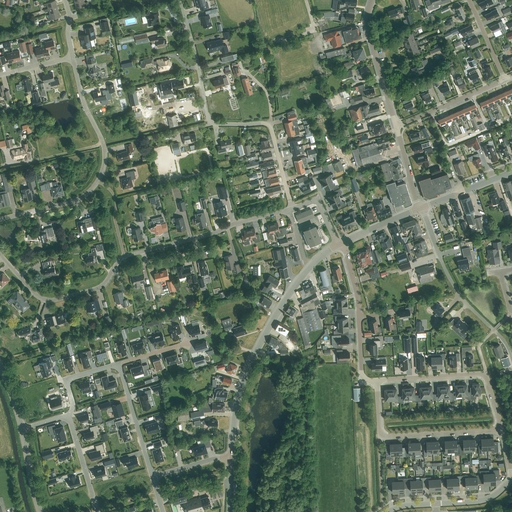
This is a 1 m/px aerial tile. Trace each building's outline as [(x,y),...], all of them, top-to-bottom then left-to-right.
[(48,8),(57,5),(55,0),(43,4),(44,6),(47,5),(48,8)] [(200,10),(209,7),(207,1),(205,2),(204,0),(194,0),(196,7),(199,6),(200,10)] [(337,0),(336,9),(341,10),(348,7),(348,4),(356,5),(356,0),(344,0),(344,1),(337,0)] [(413,9),(420,6),(417,0),(410,0),(411,1),(410,1),(413,9)] [(451,0),(450,0),(427,0),(425,1),(428,10),(438,7),(438,5),(451,0)] [(488,4),(490,3),(488,0),(486,0),(479,3),(481,8),(488,5),(488,4)] [(49,11),(50,14),(59,11),(57,5),(48,8),(44,9),(45,12),(49,11)] [(398,14),(404,12),(402,6),(399,7),(397,8),(396,8),(388,11),(390,17),(399,14),(398,14)] [(511,12),(511,11),(510,7),(502,10),(505,16),(511,12)] [(152,26),(152,25),(159,23),(157,15),(159,15),(158,11),(153,12),(154,13),(149,14),(148,9),(140,11),(141,16),(146,15),(148,22),(146,22),(147,27),(148,27),(152,26)] [(354,19),(355,17),(354,17),(355,10),(349,9),(349,12),(349,13),(346,13),(343,12),(342,16),(346,17),(346,19),(353,20),(353,19),(354,19)] [(485,15),(487,20),(494,17),(494,18),(499,15),(496,9),(491,11),(491,12),(485,15)] [(463,10),(457,13),(459,16),(455,17),(456,19),(460,18),(461,20),(466,17),(463,10)] [(59,11),(50,14),(51,17),(48,18),(48,20),(60,17),(59,11)] [(408,25),(413,24),(410,14),(405,15),(408,25)] [(204,27),(212,25),(209,15),(199,17),(200,21),(202,21),(204,27)] [(110,29),(108,20),(100,22),(102,31),(110,29)] [(502,34),(507,31),(504,25),(500,27),(498,23),(490,27),(493,32),(500,29),(502,34)] [(467,33),(474,30),(471,24),(460,30),(463,36),(467,34),(467,33)] [(93,26),(91,27),(85,28),(86,34),(80,36),(83,48),(92,46),(90,39),(96,38),(93,26)] [(346,43),(354,41),(354,40),(362,38),(359,27),(358,28),(356,27),(352,28),(352,27),(342,29),(337,31),(337,30),(329,32),(329,33),(324,35),(326,41),(331,40),(333,46),(342,44),(346,43)] [(230,30),(223,32),(225,39),(232,37),(230,30)] [(404,42),(414,38),(413,36),(416,35),(415,33),(412,34),(402,37),(404,42)] [(158,47),(167,45),(166,40),(164,40),(163,37),(158,39),(157,36),(151,37),(152,43),(157,42),(158,47)] [(472,47),(480,44),(477,37),(469,41),(466,42),(469,49),(472,48),(472,47)] [(414,41),(414,38),(404,42),(406,47),(418,42),(417,39),(414,41)] [(207,43),(210,52),(221,49),(222,53),(228,51),(227,45),(223,46),(221,39),(210,42),(210,41),(207,42),(207,43)] [(46,46),(41,47),(44,57),(50,55),(49,50),(55,48),(53,40),(45,42),(46,46)] [(461,40),(454,43),(456,50),(463,47),(461,40)] [(19,42),(21,52),(27,51),(25,41),(19,42)] [(418,42),(406,47),(407,51),(417,48),(416,46),(419,44),(418,42)] [(44,57),(41,47),(36,49),(38,58),(44,57)] [(440,49),(445,57),(450,55),(445,47),(440,49)] [(344,48),(326,53),(327,59),(345,54),(344,48)] [(359,59),(366,57),(364,53),(362,48),(360,49),(359,48),(349,51),(349,53),(346,54),(347,56),(354,54),(354,55),(354,56),(355,59),(356,60),(359,59)] [(418,50),(417,48),(407,51),(409,56),(419,53),(419,52),(422,51),(421,49),(418,50)] [(481,56),(478,49),(472,52),(475,58),(481,56)] [(19,51),(13,52),(15,62),(21,60),(19,51)] [(15,62),(13,52),(7,54),(9,63),(15,62)] [(234,60),(234,59),(238,58),(237,53),(233,54),(233,53),(221,56),(223,63),(234,60)] [(96,78),(101,70),(96,67),(94,57),(87,59),(88,65),(89,66),(90,68),(88,72),(88,74),(95,78),(96,78)] [(166,58),(157,60),(154,61),(153,57),(143,59),(143,60),(140,61),(141,63),(140,64),(140,67),(142,68),(144,67),(145,68),(154,66),(154,65),(156,64),(156,65),(158,64),(159,71),(172,68),(171,61),(170,62),(169,59),(166,60),(166,58)] [(429,65),(427,61),(427,59),(411,65),(412,70),(414,69),(416,75),(420,73),(420,74),(422,73),(422,72),(425,71),(427,70),(428,69),(429,67),(429,65)] [(471,67),(477,64),(474,59),(472,60),(471,59),(468,61),(471,67)] [(489,66),(487,60),(481,62),(484,68),(485,72),(486,72),(488,76),(493,74),(490,66),(489,66)] [(352,61),(344,63),(345,69),(354,66),(352,61)] [(241,74),(238,63),(236,64),(235,62),(231,63),(233,68),(232,68),(235,76),(241,74)] [(365,74),(369,72),(367,66),(363,67),(362,67),(360,67),(360,68),(355,70),(357,75),(358,75),(360,79),(366,77),(365,74)] [(472,82),(480,79),(476,69),(469,73),(470,76),(472,82)] [(54,79),(52,72),(46,74),(46,75),(42,76),(44,83),(50,82),(51,86),(60,84),(59,78),(54,79)] [(454,78),(456,83),(459,88),(466,85),(464,80),(463,80),(461,75),(454,78)] [(216,88),(220,87),(220,88),(223,87),(222,86),(225,85),(222,77),(217,78),(218,80),(214,81),(216,88)] [(25,91),(32,90),(30,82),(29,83),(28,78),(23,80),(24,83),(23,83),(25,91)] [(247,94),(252,93),(247,78),(242,79),(247,94)] [(163,94),(166,94),(166,97),(174,95),(173,92),(174,92),(173,89),(185,87),(183,79),(171,82),(171,81),(161,84),(162,89),(161,90),(160,90),(161,93),(162,93),(163,94)] [(443,95),(451,91),(447,82),(444,84),(445,87),(441,89),(443,95)] [(101,103),(100,100),(107,98),(105,93),(109,92),(109,93),(115,91),(113,83),(107,85),(108,90),(105,90),(94,93),(95,101),(96,101),(97,104),(101,103)] [(4,99),(10,98),(8,90),(5,91),(3,84),(0,85),(0,95),(3,94),(4,99)] [(365,89),(364,88),(363,84),(358,86),(360,93),(361,92),(362,95),(367,94),(367,96),(368,96),(368,97),(371,96),(371,95),(375,94),(373,88),(369,89),(368,88),(365,89)] [(422,93),(421,93),(425,103),(432,99),(428,90),(427,88),(421,91),(422,93)] [(38,91),(32,92),(34,99),(32,99),(34,106),(42,104),(40,97),(39,97),(38,91)] [(505,92),(498,95),(501,100),(501,99),(505,97),(506,100),(505,100),(506,103),(510,102),(508,97),(507,97),(505,92)] [(498,95),(492,97),(495,102),(496,102),(499,100),(500,103),(499,103),(500,106),(504,105),(501,99),(501,100),(498,95)] [(493,103),(494,105),(493,106),(494,109),(497,107),(497,105),(496,102),(495,102),(492,97),(486,100),(488,105),(489,105),(493,103)] [(410,109),(414,108),(412,102),(411,102),(410,100),(405,101),(407,104),(404,105),(407,111),(408,110),(409,112),(410,111),(410,109)] [(491,110),(489,105),(488,105),(486,100),(480,103),(482,108),(487,106),(488,108),(487,109),(488,112),(491,110)] [(377,114),(381,113),(379,105),(377,106),(370,108),(369,104),(350,110),(354,121),(363,118),(362,117),(364,116),(364,118),(377,114)] [(475,110),(476,112),(475,112),(477,115),(480,114),(477,109),(475,104),(468,107),(471,112),(471,111),(475,110)] [(471,111),(471,112),(468,107),(462,109),(465,114),(467,117),(469,116),(475,128),(478,127),(480,130),(485,128),(482,123),(477,125),(471,111)] [(463,115),(464,117),(463,118),(465,121),(468,119),(467,117),(465,114),(462,109),(456,112),(459,117),(463,115)] [(284,123),(286,130),(298,127),(295,114),(294,110),(287,112),(288,115),(287,115),(289,121),(284,123)] [(456,112),(450,115),(452,120),(453,119),(457,118),(458,120),(457,120),(458,123),(461,122),(461,120),(459,117),(456,112)] [(170,127),(178,125),(175,114),(167,116),(170,127)] [(452,120),(450,115),(444,117),(446,122),(447,122),(451,120),(452,123),(451,123),(452,126),(456,136),(459,134),(455,125),(453,119),(452,120)] [(449,127),(447,122),(446,122),(444,117),(438,120),(440,125),(445,123),(446,125),(445,126),(446,129),(449,127)] [(370,131),(385,127),(384,125),(384,122),(383,122),(379,123),(376,123),(377,124),(368,126),(370,131)] [(299,134),(299,131),(299,130),(298,127),(286,130),(287,136),(294,134),(294,135),(299,134)] [(385,127),(370,131),(371,136),(380,134),(382,133),(386,132),(386,131),(386,129),(385,129),(385,127)] [(418,138),(420,138),(420,139),(425,137),(426,139),(430,137),(429,135),(428,135),(425,127),(421,129),(422,130),(419,132),(410,134),(411,140),(415,139),(416,140),(419,139),(418,138)] [(191,141),(197,140),(195,133),(189,134),(189,133),(182,135),(184,144),(191,142),(191,141)] [(369,140),(367,135),(360,137),(362,143),(369,140)] [(378,142),(358,148),(352,150),(357,166),(382,158),(380,151),(389,148),(388,143),(390,142),(388,137),(378,140),(378,142)] [(506,146),(506,145),(508,144),(506,137),(502,139),(503,142),(500,143),(502,148),(500,149),(503,157),(509,154),(506,146)] [(225,148),(232,146),(231,138),(225,140),(225,139),(220,140),(221,145),(218,146),(219,153),(226,151),(225,148)] [(298,147),(298,144),(300,143),(300,141),(301,141),(300,138),(296,139),(296,140),(289,142),(288,143),(288,144),(289,146),(290,146),(291,149),(298,147)] [(476,138),(466,142),(468,148),(473,145),(475,150),(480,148),(476,138)] [(259,145),(261,151),(270,149),(269,144),(268,144),(267,140),(262,141),(262,144),(259,145)] [(171,144),(174,155),(181,153),(179,142),(171,144)] [(429,142),(426,143),(413,146),(415,152),(423,150),(422,148),(430,146),(429,142)] [(13,159),(24,157),(25,157),(26,160),(31,159),(30,157),(29,153),(31,153),(30,148),(28,148),(27,143),(23,144),(24,148),(12,151),(13,159)] [(129,152),(133,151),(131,143),(126,144),(127,151),(123,152),(117,154),(119,160),(123,159),(123,160),(130,158),(129,152)] [(488,144),(482,146),(484,152),(487,151),(488,154),(489,156),(491,161),(498,158),(496,153),(495,153),(493,146),(489,147),(488,144)] [(299,155),(304,153),(302,146),(298,147),(291,149),(292,155),(299,153),(299,155)] [(309,158),(319,155),(317,148),(307,150),(309,158)] [(448,152),(451,159),(458,156),(456,149),(448,152)] [(263,160),(273,158),(271,152),(265,153),(261,153),(263,160)] [(476,167),(482,165),(480,161),(481,161),(478,153),(475,155),(476,158),(472,160),(474,164),(474,163),(476,167)] [(418,165),(421,164),(422,167),(429,165),(428,162),(429,162),(427,154),(416,157),(417,159),(416,159),(417,163),(418,163),(418,165)] [(296,168),(303,166),(307,165),(305,157),(300,158),(301,159),(294,161),(296,168)] [(334,163),(338,172),(346,168),(342,159),(334,163)] [(261,169),(265,168),(275,166),(274,160),(267,162),(267,161),(263,161),(264,163),(260,164),(261,169)] [(458,174),(465,171),(462,165),(463,165),(462,161),(454,164),(458,174)] [(380,164),(386,183),(391,182),(391,181),(403,177),(398,163),(388,167),(387,162),(380,164)] [(303,166),(296,168),(297,174),(304,173),(304,174),(309,172),(308,170),(304,171),(303,166)] [(441,171),(439,166),(430,169),(432,174),(441,171)] [(267,177),(277,174),(276,168),(269,170),(269,169),(266,170),(266,171),(267,177)] [(131,179),(136,178),(134,170),(127,172),(129,177),(121,179),(122,184),(123,189),(128,188),(127,187),(133,186),(131,179)] [(12,184),(9,173),(2,175),(4,186),(12,184)] [(321,180),(323,184),(333,180),(331,177),(334,176),(333,174),(321,179),(321,180)] [(418,180),(423,195),(424,195),(428,198),(437,195),(436,191),(438,190),(439,192),(445,190),(444,188),(451,186),(447,174),(440,176),(441,179),(435,181),(435,182),(432,183),(430,177),(418,180)] [(269,185),(279,183),(278,177),(271,179),(271,178),(268,179),(269,185)] [(304,181),(306,184),(303,186),(301,187),(304,194),(311,190),(310,186),(315,184),(312,177),(304,181)] [(357,182),(355,177),(349,179),(352,189),(357,187),(355,183),(357,182)] [(29,188),(22,190),(24,201),(33,199),(30,189),(36,188),(34,180),(28,182),(29,188)] [(335,185),(333,180),(323,184),(325,189),(326,190),(332,187),(333,190),(339,187),(337,184),(335,185)] [(253,187),(254,189),(262,187),(260,181),(256,183),(257,186),(253,187)] [(391,182),(386,183),(386,184),(392,202),(393,202),(394,205),(394,206),(395,206),(403,203),(404,206),(405,207),(411,204),(412,202),(405,183),(404,182),(396,185),(395,181),(391,182)] [(57,196),(64,195),(61,184),(57,185),(57,182),(52,183),(52,182),(44,184),(45,190),(51,188),(52,194),(53,197),(58,196),(57,196)] [(268,195),(282,191),(280,185),(271,188),(267,189),(268,195)] [(217,187),(218,192),(220,198),(228,197),(225,186),(217,187)] [(328,197),(331,202),(340,198),(339,195),(342,194),(339,189),(334,191),(335,194),(329,196),(329,197),(328,197)] [(493,204),(498,202),(500,210),(507,208),(504,200),(500,201),(497,191),(489,194),(493,204)] [(0,205),(9,204),(7,197),(8,196),(7,193),(0,194),(0,205)] [(466,215),(469,224),(472,232),(478,229),(477,228),(482,227),(484,234),(491,232),(489,224),(483,226),(480,217),(474,219),(474,217),(475,217),(473,211),(475,210),(470,196),(461,199),(465,213),(466,213),(467,215),(466,215)] [(343,203),(340,198),(331,202),(333,207),(340,205),(341,208),(346,205),(345,202),(343,203)] [(384,204),(382,199),(372,203),(375,212),(376,212),(378,218),(391,213),(390,207),(386,209),(385,208),(384,204)] [(177,202),(179,211),(186,209),(184,201),(177,202)] [(223,206),(222,201),(214,203),(218,216),(227,214),(225,206),(223,206)] [(453,212),(454,216),(462,214),(460,210),(461,210),(457,201),(456,202),(456,201),(454,202),(454,203),(451,204),(454,212),(453,212)] [(372,220),(373,219),(376,218),(372,206),(364,209),(364,212),(364,213),(365,214),(366,215),(368,221),(372,219),(372,220)] [(299,223),(315,216),(311,208),(296,215),(299,223)] [(448,208),(443,210),(444,214),(442,214),(441,213),(441,214),(442,214),(441,216),(441,219),(442,221),(444,223),(445,224),(445,225),(446,224),(448,223),(448,224),(454,222),(452,214),(450,215),(448,208)] [(349,215),(347,216),(351,226),(355,224),(355,223),(356,223),(353,217),(356,216),(354,210),(349,213),(349,215)] [(136,213),(138,221),(145,219),(143,211),(136,213)] [(195,214),(196,218),(192,219),(192,220),(193,224),(194,224),(198,223),(198,225),(199,224),(200,227),(206,226),(205,222),(206,222),(204,212),(195,214)] [(346,228),(351,226),(347,216),(344,218),(341,215),(337,217),(340,223),(342,222),(345,228),(346,228)] [(87,227),(93,226),(94,228),(98,227),(95,217),(92,218),(91,217),(85,219),(85,220),(77,222),(79,232),(87,230),(87,227)] [(167,230),(166,223),(161,224),(160,223),(164,222),(163,218),(160,219),(159,217),(152,219),(153,221),(149,221),(150,225),(153,224),(154,226),(150,228),(151,231),(155,231),(156,233),(159,233),(159,234),(163,232),(163,231),(167,230)] [(175,219),(178,231),(180,230),(181,231),(183,230),(184,229),(186,229),(183,217),(175,219)] [(412,229),(416,221),(413,219),(412,222),(410,221),(403,223),(404,225),(400,226),(403,233),(406,232),(405,229),(409,228),(412,229)] [(418,222),(416,221),(412,229),(415,231),(416,234),(414,235),(415,239),(421,236),(420,233),(422,232),(419,225),(417,224),(418,222)] [(272,224),(275,233),(277,233),(278,237),(278,238),(283,237),(283,236),(284,235),(282,228),(279,229),(277,222),(272,224)] [(275,233),(272,224),(267,225),(269,231),(266,232),(268,239),(273,238),(272,234),(275,233)] [(320,238),(322,238),(318,227),(315,228),(314,226),(305,229),(306,231),(303,233),(307,243),(310,243),(311,246),(321,242),(320,238)] [(393,236),(395,240),(402,238),(400,234),(396,226),(390,229),(393,236)] [(38,232),(40,241),(48,239),(47,237),(54,235),(52,227),(45,229),(45,230),(38,232)] [(129,235),(132,234),(134,240),(138,239),(138,240),(143,238),(142,234),(142,231),(141,232),(140,227),(132,229),(131,228),(130,228),(128,228),(127,229),(128,234),(129,235)] [(254,228),(249,229),(251,239),(254,238),(255,242),(260,241),(259,234),(256,235),(254,228)] [(251,239),(249,229),(244,231),(246,237),(243,238),(244,245),(250,244),(249,240),(251,239)] [(377,235),(379,241),(380,241),(383,250),(384,250),(388,248),(384,239),(385,239),(384,237),(385,237),(385,236),(386,236),(384,232),(377,235)] [(451,234),(444,236),(446,242),(453,240),(451,234)] [(384,239),(388,248),(393,246),(389,237),(386,238),(386,236),(385,236),(385,237),(384,237),(385,239),(384,239)] [(416,246),(417,248),(427,245),(425,240),(419,242),(418,239),(412,242),(413,247),(416,246)] [(487,258),(489,259),(490,264),(499,262),(499,260),(498,250),(497,250),(497,248),(501,248),(500,241),(493,242),(494,249),(488,250),(488,254),(487,256),(487,258)] [(294,260),(300,258),(297,248),(295,248),(294,245),(290,246),(291,249),(290,249),(292,255),(293,254),(294,260)] [(428,250),(427,245),(417,248),(418,251),(415,252),(417,257),(423,255),(422,252),(428,250)] [(97,255),(96,251),(95,247),(91,248),(92,252),(88,253),(89,257),(86,257),(88,265),(98,263),(96,255),(97,255)] [(275,263),(274,263),(275,268),(279,267),(281,278),(289,276),(287,267),(283,248),(272,250),(274,259),(275,263)] [(376,262),(372,250),(370,251),(371,248),(370,248),(366,249),(366,251),(356,254),(358,258),(357,258),(358,263),(359,262),(360,267),(367,265),(366,264),(372,263),(372,264),(376,262)] [(378,249),(372,250),(376,262),(381,261),(378,249)] [(405,253),(396,256),(398,262),(407,259),(405,253)] [(459,267),(460,270),(464,269),(465,269),(464,266),(469,265),(468,259),(472,258),(471,254),(463,255),(464,258),(457,260),(459,267)] [(232,255),(224,257),(228,269),(233,268),(234,272),(241,270),(239,264),(235,265),(232,255)] [(46,277),(56,274),(54,266),(52,267),(50,260),(42,262),(43,269),(44,269),(46,277)] [(205,260),(198,262),(200,268),(199,268),(201,275),(209,273),(207,264),(206,264),(205,260)] [(409,262),(400,265),(402,271),(411,268),(409,262)] [(431,275),(436,273),(434,265),(428,266),(428,265),(416,269),(419,279),(421,284),(432,280),(431,275)] [(192,273),(190,267),(184,269),(183,266),(176,267),(179,278),(186,276),(186,275),(192,273)] [(373,272),(375,278),(379,277),(378,269),(377,266),(366,269),(368,274),(373,272)] [(340,270),(339,267),(333,269),(335,275),(332,276),(333,282),(338,281),(338,278),(342,277),(341,274),(340,270)] [(320,286),(321,291),(328,289),(327,284),(330,283),(326,269),(319,271),(320,275),(319,276),(320,281),(322,281),(323,285),(320,286)] [(167,270),(161,271),(161,272),(155,273),(157,281),(169,278),(167,270)] [(0,284),(2,286),(6,282),(6,283),(10,280),(7,277),(6,277),(3,273),(0,275),(0,284)] [(134,284),(135,286),(135,288),(137,288),(138,288),(139,287),(140,286),(140,285),(140,283),(145,282),(143,274),(132,276),(134,284)] [(259,287),(267,292),(272,285),(275,287),(279,281),(270,275),(266,281),(264,285),(261,283),(259,287)] [(167,282),(169,290),(176,289),(173,280),(167,282)] [(300,307),(301,310),(302,312),(308,332),(322,328),(317,308),(315,305),(320,303),(318,297),(315,292),(317,290),(316,287),(315,288),(312,282),(302,287),(304,289),(299,291),(303,299),(300,300),(303,305),(300,307)] [(10,305),(14,302),(16,304),(14,305),(18,309),(20,307),(23,311),(29,306),(25,302),(26,301),(25,299),(24,300),(17,293),(19,291),(7,301),(10,305)] [(113,295),(114,295),(117,303),(121,302),(122,303),(123,307),(129,305),(128,299),(124,300),(122,291),(116,293),(115,294),(113,295)] [(268,307),(272,301),(264,296),(263,298),(259,295),(255,302),(258,307),(261,303),(268,307)] [(336,302),(337,305),(347,304),(347,299),(346,299),(346,298),(340,299),(340,295),(332,296),(332,299),(334,299),(334,301),(336,302)] [(87,311),(100,308),(97,299),(85,303),(87,311)] [(444,309),(436,301),(435,301),(431,306),(430,306),(431,307),(437,312),(434,315),(439,320),(443,315),(440,312),(444,309)] [(347,304),(337,305),(337,308),(333,309),(333,314),(341,314),(341,311),(347,310),(347,309),(347,304)] [(294,317),(299,310),(296,308),(290,305),(285,312),(290,315),(289,318),(293,320),(295,317),(294,317)] [(410,313),(413,312),(412,306),(405,307),(406,311),(399,312),(399,313),(400,317),(400,318),(410,316),(410,313)] [(46,318),(48,326),(65,322),(64,318),(68,317),(69,315),(68,314),(67,313),(63,314),(62,310),(54,312),(55,316),(46,318)] [(337,322),(338,325),(348,324),(348,319),(347,319),(347,318),(341,319),(341,315),(335,316),(335,321),(337,322)] [(311,343),(303,317),(297,319),(305,345),(311,343)] [(393,330),(396,329),(395,323),(392,324),(391,318),(390,318),(390,317),(386,318),(386,319),(385,319),(387,329),(392,328),(393,330)] [(233,327),(237,326),(236,323),(232,324),(230,318),(221,320),(225,331),(233,328),(233,327)] [(453,318),(448,324),(460,336),(469,326),(465,323),(464,323),(460,319),(457,322),(453,318)] [(377,327),(376,320),(375,321),(375,320),(371,321),(370,321),(372,331),(375,331),(376,333),(381,332),(380,326),(377,327)] [(285,336),(289,328),(279,322),(275,330),(285,336)] [(199,324),(193,326),(193,328),(189,329),(192,337),(197,335),(199,339),(206,337),(205,333),(202,334),(199,324)] [(236,336),(247,333),(244,324),(234,327),(236,336)] [(348,324),(338,325),(338,328),(335,329),(335,331),(333,331),(334,334),(342,334),(342,331),(348,330),(348,329),(349,329),(348,324)] [(179,338),(176,325),(173,326),(174,329),(170,330),(173,340),(179,338)] [(438,333),(442,329),(438,325),(434,329),(438,333)] [(36,332),(32,333),(30,327),(20,330),(19,331),(20,336),(22,336),(29,334),(30,338),(31,338),(33,342),(43,339),(42,337),(44,337),(42,329),(35,330),(36,332)] [(150,343),(153,343),(153,345),(158,343),(159,345),(165,343),(164,341),(162,334),(151,337),(151,336),(148,337),(150,343)] [(278,348),(281,349),(281,355),(288,354),(288,349),(283,345),(279,341),(271,337),(268,343),(275,348),(275,347),(277,348),(278,348)] [(138,351),(138,352),(142,351),(141,350),(145,349),(144,345),(147,344),(145,338),(142,339),(143,342),(132,345),(134,352),(138,351)] [(336,348),(342,347),(342,344),(349,344),(349,343),(349,339),(348,339),(348,338),(336,338),(336,343),(335,343),(335,345),(336,345),(336,348)] [(121,352),(122,355),(127,354),(126,350),(127,350),(124,340),(116,343),(119,352),(121,352)] [(370,344),(370,353),(377,353),(377,347),(380,347),(380,340),(374,340),(374,343),(370,344)] [(206,341),(195,344),(197,352),(208,349),(206,341)] [(289,341),(285,345),(290,350),(294,347),(289,341)] [(497,358),(504,355),(499,344),(493,347),(497,358)] [(336,350),(337,355),(339,355),(339,359),(349,358),(349,357),(350,357),(350,353),(349,353),(349,352),(343,352),(342,349),(336,350)] [(85,356),(81,357),(84,366),(90,364),(88,358),(92,356),(90,350),(83,352),(85,356)] [(96,354),(98,362),(108,359),(106,351),(96,354)] [(177,353),(166,357),(168,364),(176,361),(177,364),(183,362),(181,356),(178,357),(177,353)] [(441,354),(436,354),(437,368),(440,368),(440,367),(442,367),(442,359),(445,359),(445,353),(442,353),(442,354),(441,354)] [(449,356),(450,366),(457,366),(456,359),(460,359),(459,353),(456,353),(456,356),(449,356)] [(434,368),(437,368),(436,354),(431,354),(428,354),(428,360),(431,360),(431,367),(433,367),(434,368)] [(39,363),(42,376),(52,373),(50,367),(53,366),(50,356),(43,359),(44,362),(39,363)] [(71,356),(63,359),(65,368),(68,367),(69,371),(74,369),(73,366),(74,366),(71,356)] [(504,359),(501,360),(503,364),(502,364),(503,367),(511,365),(508,356),(503,358),(504,359)] [(416,357),(416,368),(424,368),(424,357),(416,357)] [(407,358),(400,359),(400,370),(408,369),(407,358)] [(160,359),(153,361),(156,371),(163,369),(160,359)] [(376,360),(376,363),(372,363),(372,364),(371,364),(371,367),(372,367),(372,370),(378,370),(378,371),(382,371),(382,365),(386,365),(385,359),(379,359),(376,360)] [(226,363),(224,364),(217,366),(219,370),(225,368),(224,365),(225,365),(227,365),(227,367),(228,368),(227,372),(231,374),(232,372),(234,373),(235,373),(236,372),(236,370),(237,366),(230,363),(230,364),(228,364),(226,363)] [(142,365),(131,368),(133,375),(143,372),(144,376),(148,375),(146,369),(143,370),(142,365)] [(230,384),(232,379),(224,377),(224,376),(217,374),(216,378),(223,380),(222,382),(230,384)] [(107,375),(102,377),(105,388),(117,385),(116,379),(109,381),(107,375)] [(89,380),(79,383),(81,390),(91,387),(91,390),(95,389),(93,383),(90,384),(89,380)] [(473,392),(470,392),(471,400),(471,399),(476,399),(476,394),(481,394),(481,390),(480,390),(479,384),(477,384),(477,383),(473,383),(473,392)] [(468,400),(471,400),(470,392),(467,392),(467,384),(466,384),(463,384),(463,385),(461,385),(461,395),(465,395),(465,398),(467,398),(468,400)] [(444,399),(443,386),(441,386),(441,385),(438,385),(438,386),(437,386),(438,394),(435,394),(435,400),(438,400),(438,399),(444,398),(444,399)] [(443,386),(444,399),(450,399),(450,400),(453,400),(453,393),(450,393),(449,386),(449,385),(445,385),(446,386),(443,386)] [(453,393),(453,400),(453,399),(456,399),(456,396),(461,395),(461,385),(455,385),(456,393),(453,393)] [(213,398),(215,398),(226,399),(228,391),(223,391),(223,388),(218,387),(218,388),(215,388),(213,398)] [(403,396),(400,396),(400,402),(403,402),(403,399),(409,399),(408,388),(406,388),(406,387),(403,388),(402,388),(403,396)] [(420,395),(417,395),(418,401),(421,401),(421,399),(426,399),(426,387),(420,387),(420,395)] [(431,387),(426,387),(426,399),(427,399),(427,398),(432,397),(432,400),(435,400),(435,394),(432,394),(431,387)] [(393,389),(391,389),(391,400),(395,399),(395,402),(400,402),(400,396),(397,396),(396,389),(396,388),(393,388),(393,389)] [(412,401),(418,401),(417,395),(414,395),(414,388),(408,388),(409,399),(412,398),(412,401)] [(150,389),(145,391),(146,394),(139,396),(143,409),(151,407),(147,394),(151,393),(150,389)] [(57,396),(51,397),(52,401),(50,401),(53,408),(63,405),(61,398),(58,399),(57,396)] [(109,402),(100,405),(102,409),(107,408),(109,411),(113,410),(115,416),(124,414),(121,403),(112,406),(111,406),(109,402)] [(206,404),(199,405),(199,410),(190,413),(192,419),(205,416),(204,412),(213,411),(224,411),(224,407),(210,407),(206,407),(206,404)] [(97,405),(91,406),(95,418),(101,417),(97,405)] [(178,421),(190,419),(188,406),(179,408),(178,421)] [(88,413),(79,416),(81,423),(90,420),(88,413)] [(122,419),(115,422),(117,429),(120,428),(124,440),(131,438),(127,426),(124,426),(122,419)] [(157,421),(146,425),(148,433),(155,430),(155,431),(160,430),(157,421)] [(63,426),(55,428),(54,425),(48,427),(50,434),(56,433),(58,441),(66,438),(63,426)] [(84,433),(86,440),(97,436),(95,430),(98,429),(97,425),(90,427),(91,431),(84,433)] [(484,449),(488,449),(487,438),(481,439),(481,445),(478,446),(479,453),(484,453),(484,449)] [(493,438),(487,438),(488,449),(491,449),(491,452),(498,451),(498,444),(494,445),(493,438)] [(460,447),(460,454),(466,454),(466,450),(469,450),(469,439),(463,440),(463,447),(460,447)] [(204,444),(193,448),(195,455),(199,454),(200,454),(203,453),(203,452),(207,451),(206,447),(211,446),(210,440),(204,441),(204,444)] [(451,451),(454,451),(455,455),(460,454),(460,447),(457,447),(457,440),(450,440),(451,451)] [(162,445),(161,441),(153,443),(155,448),(156,447),(157,449),(153,451),(156,462),(164,460),(160,446),(162,445)] [(433,452),(432,442),(426,442),(426,448),(424,449),(424,456),(427,455),(427,453),(433,452)] [(97,450),(89,453),(92,461),(102,458),(101,453),(105,451),(103,443),(95,445),(97,450)] [(402,443),(396,444),(396,454),(400,454),(400,457),(406,456),(405,450),(402,450),(402,443)] [(409,456),(408,454),(415,453),(414,443),(408,443),(408,450),(405,450),(406,456),(409,456)] [(396,454),(396,444),(389,444),(390,451),(386,451),(386,459),(393,459),(393,455),(396,454)] [(67,450),(57,453),(60,461),(70,458),(69,456),(72,455),(71,450),(67,451),(67,450)] [(128,468),(139,465),(137,457),(130,459),(129,456),(122,458),(124,464),(127,463),(128,468)] [(114,458),(104,461),(106,467),(116,464),(114,458)] [(105,467),(94,470),(96,478),(102,476),(103,480),(108,478),(105,467)] [(492,473),(489,473),(490,484),(496,484),(495,476),(499,476),(499,469),(495,470),(492,473)] [(490,484),(489,473),(489,470),(480,471),(480,475),(480,481),(483,480),(484,484),(490,484)] [(81,484),(79,477),(76,478),(75,475),(69,477),(70,480),(69,480),(71,487),(81,484)] [(462,481),(465,481),(465,488),(472,488),(471,477),(467,477),(467,475),(462,475),(462,481)] [(478,487),(477,481),(480,481),(480,475),(474,475),(474,477),(471,477),(472,488),(478,487)] [(447,489),(453,489),(453,478),(449,478),(449,476),(443,476),(444,482),(447,482),(447,489)] [(412,477),(407,478),(407,484),(410,484),(411,491),(417,491),(416,480),(413,480),(412,477)] [(416,480),(417,491),(423,491),(422,484),(425,483),(425,477),(419,477),(420,480),(416,480)] [(429,490),(435,490),(434,479),(431,479),(431,477),(425,477),(425,483),(428,483),(429,490)] [(401,478),(401,481),(398,481),(398,492),(404,492),(404,485),(407,484),(407,478),(401,478)] [(204,509),(212,506),(209,496),(201,498),(200,497),(183,502),(186,511),(199,511),(204,511),(204,509)] [(152,511),(153,511),(151,504),(146,506),(145,503),(135,506),(135,509),(140,507),(141,511),(152,511)]
